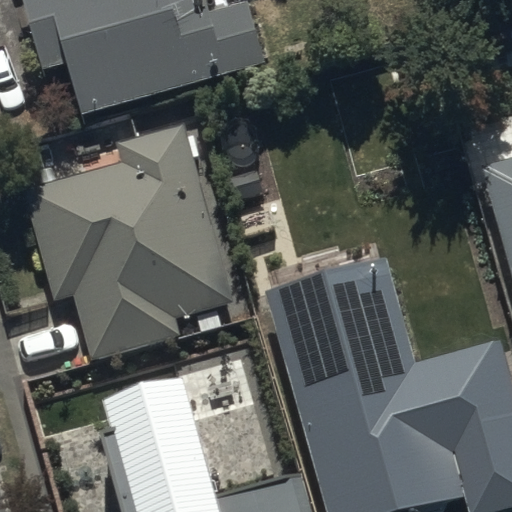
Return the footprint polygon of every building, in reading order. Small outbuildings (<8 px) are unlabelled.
[(25,0),(44,64),(69,57),(83,106),(264,56),(248,0),(232,0),(209,7),(207,0),(25,0)] [(324,67),(361,199),(459,172),(422,39),(324,67)] [(119,155),(23,183),(57,297),(72,293),(90,355),(176,330),(173,320),(233,302),(180,120),(114,139),(119,155)] [(511,164),(480,174),(511,288),(511,164)] [(388,255),(265,290),(327,511),(408,511),(465,496),(469,511),(494,511),(511,507),(511,357),(506,334),(417,359),(388,255)] [(178,380),(104,401),(135,511),(311,511),(301,476),(213,501),(178,380)]
